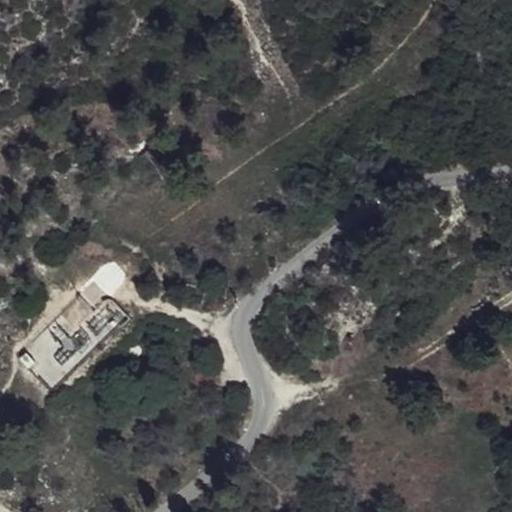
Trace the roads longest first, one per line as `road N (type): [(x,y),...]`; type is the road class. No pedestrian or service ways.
road 1 (residential): [(239,326),(266,288),(382,195),(430,175),(511,165)]
road 2 (residential): [(128,511),(257,400),(257,361),(239,326)]
road 3 (unclassified): [(113,294),(209,303),(239,326)]
